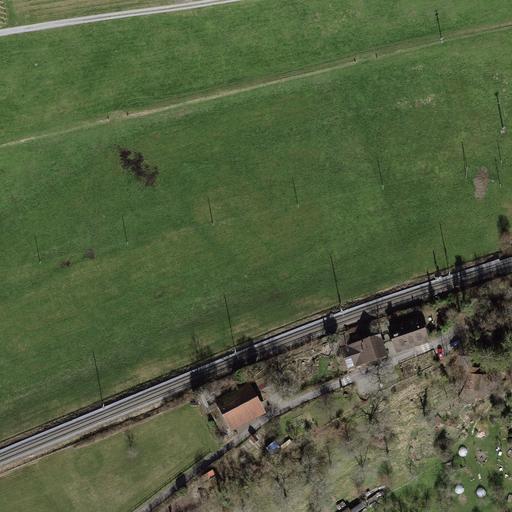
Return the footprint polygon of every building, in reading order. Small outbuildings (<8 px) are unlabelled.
[(419,319),(388,330),(397,354),(428,342),(419,319)] [(378,337),(344,349),(352,370),(385,358),(378,337)] [(487,375),(479,374),(480,368),(471,367),(470,374),(469,374),(463,389),(459,396),(462,397),(459,404),(475,405),(476,399),(483,399),(488,394),(487,375)] [(249,384),(216,402),(218,404),(210,409),(222,431),(230,427),(232,430),(265,412),(249,384)] [(228,487),(218,475),(207,485),(217,496),(228,487)] [(353,510),(353,511),(360,511),(367,508),(364,503),(353,510)]
